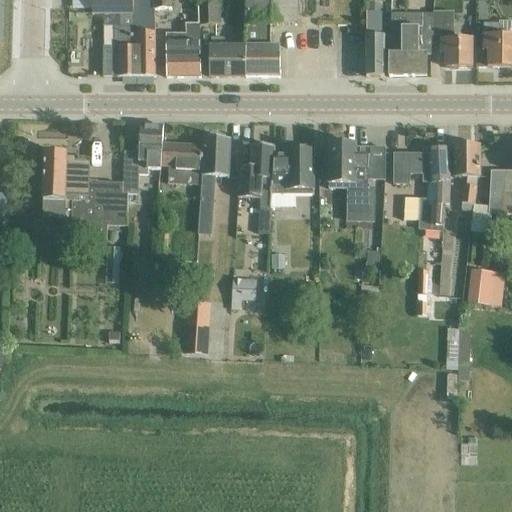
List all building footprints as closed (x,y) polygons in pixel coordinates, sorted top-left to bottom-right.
[(83,10),(82,0),(62,0),(63,10),(83,10)] [(91,0),(92,17),(103,17),(103,80),(108,80),(155,80),(154,13),(153,0),(91,0)] [(173,11),(171,0),(154,0),(155,13),(157,12),(173,11)] [(218,0),(199,0),(201,26),(201,27),(220,26),(218,0)] [(246,0),(247,27),(270,27),(296,28),(296,0),(246,0)] [(370,13),(368,13),(367,79),(383,79),(384,45),(385,37),(375,36),(376,33),(381,33),(382,13),(380,13),(380,3),(371,3),(370,3),(370,13)] [(431,38),(432,14),(432,16),(388,14),(389,79),(425,79),(427,55),(430,56),(430,38),(431,38)] [(432,14),(431,38),(442,39),(441,55),(446,55),(446,71),(470,71),(471,43),(452,43),(453,14),(432,14)] [(201,80),(201,27),(201,26),(189,25),(188,36),(168,36),(167,80),(201,80)] [(270,27),(247,27),(247,51),(247,80),(279,80),(279,49),(269,49),(270,27)] [(499,27),(483,27),(482,52),(477,52),(477,71),(511,70),(511,37),(499,37),(499,27)] [(247,80),(247,51),(226,50),(226,40),(213,39),(213,81),(247,80)] [(91,51),(79,53),(81,66),(93,64),(91,51)] [(124,154),(123,187),(123,196),(129,196),(138,196),(140,176),(149,177),(149,170),(163,171),(163,169),(163,147),(164,129),(141,128),(140,137),(136,136),(135,154),(124,154)] [(201,205),(200,221),(212,221),(213,207),(215,177),(229,177),(230,142),(218,142),(217,138),(210,137),(208,142),(205,141),(205,148),(202,187),(201,205)] [(329,151),(326,151),(326,170),(330,170),(329,194),(347,195),(347,210),(375,211),(375,208),(376,182),(385,182),(386,170),(386,150),(379,150),(370,150),(364,150),(356,150),(356,146),(329,146),(329,150),(329,151)] [(480,167),(480,147),(456,146),(455,179),(465,179),(462,213),(472,215),(476,180),(480,181),(479,167),(480,167)] [(205,148),(163,147),(163,169),(171,169),(170,186),(202,187),(205,148)] [(239,182),(238,199),(249,200),(260,201),(260,207),(260,209),(259,219),(258,235),(269,236),(270,210),(270,209),(271,196),(275,150),(275,149),(262,148),(251,147),(251,157),(250,169),(240,168),(239,182)] [(271,196),(270,209),(283,209),(283,196),(296,196),(314,196),(314,151),(312,151),(312,147),(298,147),(297,151),(287,151),(287,155),(276,154),(276,149),(275,149),(275,150),(271,196)] [(448,151),(429,152),(423,152),(423,156),(408,156),(394,155),(394,156),(394,167),(394,186),(401,186),(410,187),(410,176),(421,176),(423,176),(423,180),(423,185),(426,185),(429,185),(428,205),(425,205),(421,205),(421,201),(405,200),(404,222),(420,223),(419,235),(439,236),(441,236),(442,236),(443,236),(443,230),(445,208),(448,208),(450,182),(448,151)] [(123,196),(123,187),(90,186),(90,163),(76,162),(76,158),(46,156),(44,185),(41,188),(40,195),(44,198),(43,220),(72,220),(72,223),(84,223),(83,243),(107,244),(108,227),(127,228),(129,196),(123,196)] [(490,174),(487,216),(504,217),(511,217),(511,173),(505,174),(490,174)] [(27,208),(15,208),(14,223),(27,223),(27,208)] [(168,234),(158,234),(156,258),(167,259),(168,234)] [(368,254),(367,272),(378,273),(379,255),(368,254)] [(285,270),(285,258),(273,258),(273,270),(285,270)] [(168,265),(168,274),(176,274),(176,265),(168,265)] [(488,307),(491,275),(470,272),(466,305),(488,307)] [(419,305),(418,319),(427,319),(427,305),(428,295),(428,274),(420,274),(419,295),(419,305)] [(241,302),(251,302),(252,283),(233,282),(231,312),(240,312),(241,302)] [(185,306),(183,337),(208,338),(210,307),(185,306)] [(447,368),(447,372),(460,372),(461,332),(448,332),(447,368)] [(109,335),(109,346),(119,347),(119,336),(109,335)]
